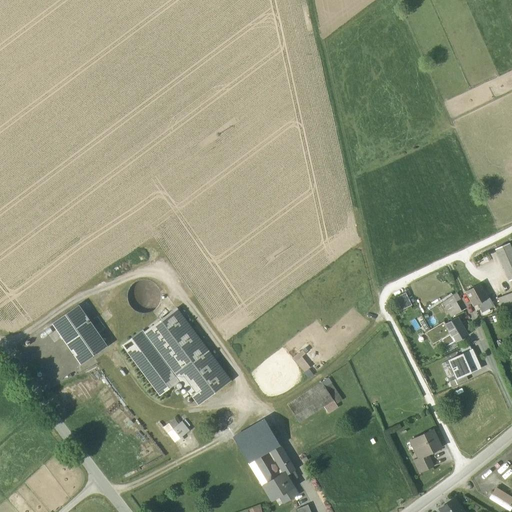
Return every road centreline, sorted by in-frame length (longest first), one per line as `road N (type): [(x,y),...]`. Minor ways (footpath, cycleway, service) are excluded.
road 1 (track): [(378,294),(308,0)]
road 2 (unclassified): [(98,481),(0,347)]
road 3 (residential): [(511,435),(409,511)]
